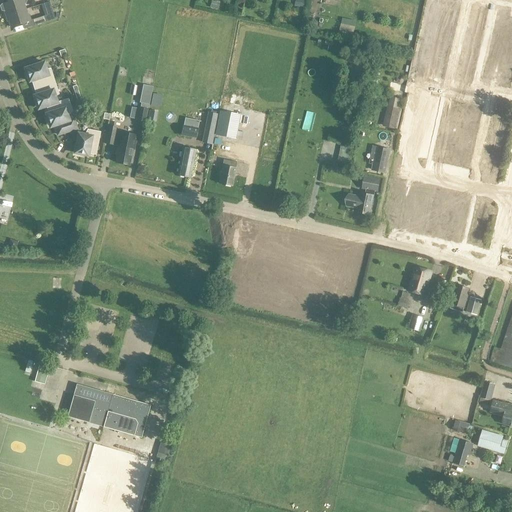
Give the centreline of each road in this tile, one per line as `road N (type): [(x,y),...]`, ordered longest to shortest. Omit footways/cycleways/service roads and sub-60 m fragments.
road 1 (residential): [(487,270),(378,239),(58,173),(20,134),(0,72)]
road 2 (unknown): [(511,375),(483,357),(510,277)]
